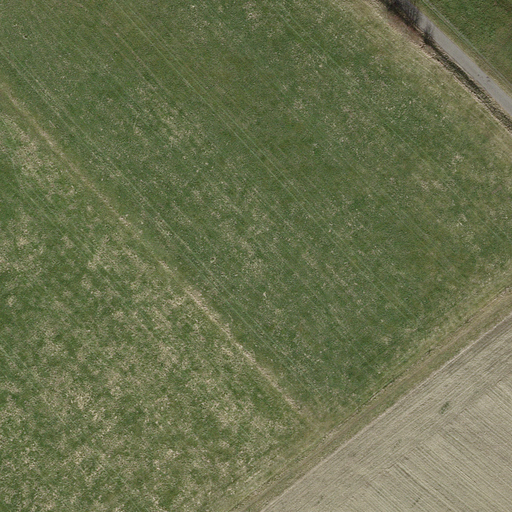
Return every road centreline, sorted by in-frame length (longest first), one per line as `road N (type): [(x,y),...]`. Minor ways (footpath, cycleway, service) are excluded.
road 1 (track): [(511,308),(256,511)]
road 2 (track): [(511,108),(399,0)]
